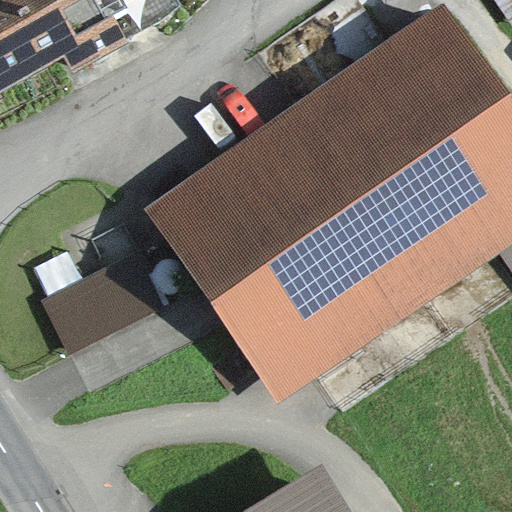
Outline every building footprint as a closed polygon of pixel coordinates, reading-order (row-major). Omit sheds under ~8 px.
[(115,0),(3,0),(0,2),(0,120),(140,44),(115,0)] [(511,24),(511,0),(491,0),(509,26),(511,24)] [(241,323),(282,384),(511,232),(511,119),(458,38),(175,224),(186,240),(241,323)] [(241,323),(186,240),(55,299),(96,388),(241,323)] [(336,511),(326,495),(298,511),(336,511)]
